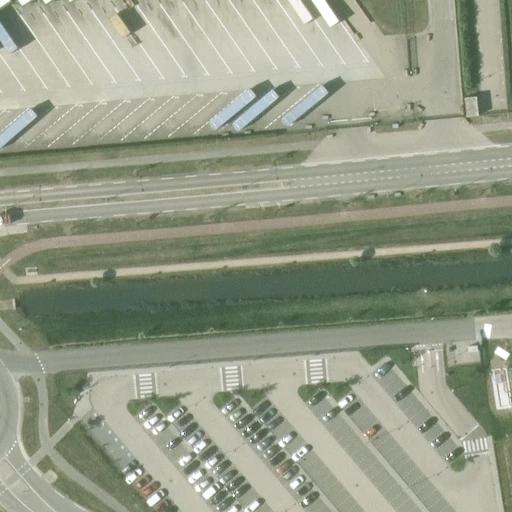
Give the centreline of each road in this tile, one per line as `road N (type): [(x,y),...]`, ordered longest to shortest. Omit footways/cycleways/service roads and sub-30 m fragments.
road 1 (unclassified): [(511,152),(0,202)]
road 2 (unclassified): [(0,220),(511,171)]
